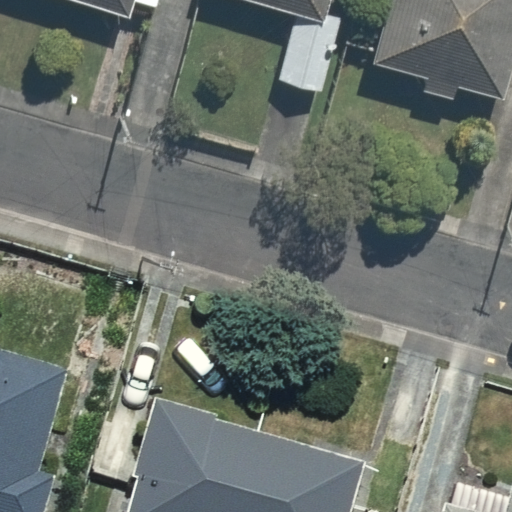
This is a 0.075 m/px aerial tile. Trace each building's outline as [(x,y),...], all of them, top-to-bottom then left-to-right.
[(281,0),(262,61),(319,79),(343,0),(281,0)] [(368,0),(356,41),(412,58),(407,74),(441,84),(445,70),(486,82),(510,0),(368,0)] [(0,511),(28,511),(71,366),(0,345),(0,511)] [(352,511),(367,461),(156,401),(145,398),(112,511),(352,511)] [(511,511),(511,471),(501,468),(488,511),(481,511),(435,498),(431,511),(511,511)]
